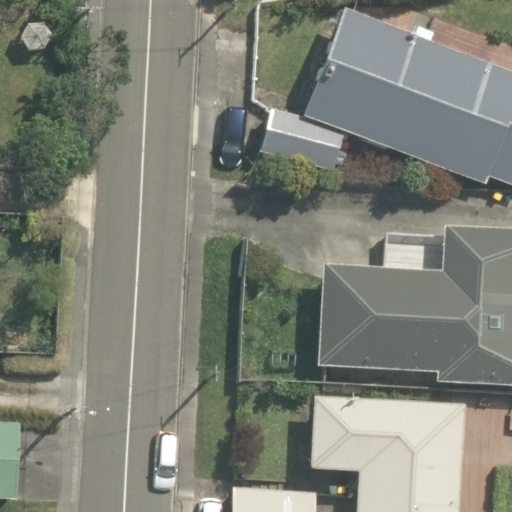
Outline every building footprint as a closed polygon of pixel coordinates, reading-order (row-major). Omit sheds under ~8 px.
[(413,41),(341,15),(302,123),(272,114),(259,158),(331,177),(344,139),(483,191),(486,182),(511,192),(511,77),(430,48),(433,40),(415,34),(413,41)] [(511,390),(511,235),(443,232),(441,276),(321,271),(316,373),(436,377),(436,386),(511,390)] [(458,511),(463,410),(312,402),(309,475),(357,478),(355,511),(458,511)] [(0,428),(0,503),(14,504),(18,429),(0,428)] [(316,511),(317,495),(232,490),(230,511),(316,511)]
